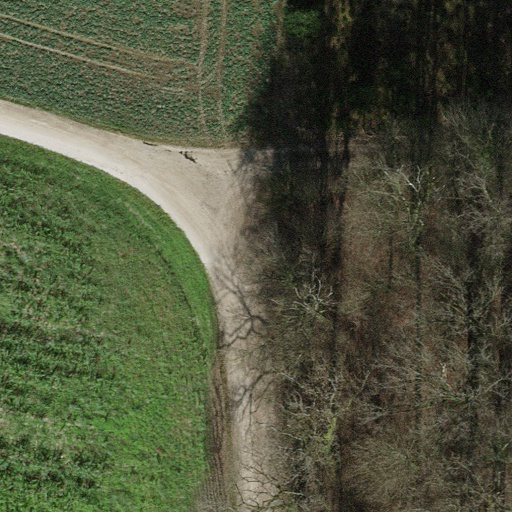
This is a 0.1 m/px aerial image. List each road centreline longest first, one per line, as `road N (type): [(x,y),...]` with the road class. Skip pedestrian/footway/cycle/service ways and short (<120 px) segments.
road 1 (track): [(264,511),(235,259),(145,157),(0,105)]
road 2 (track): [(145,157),(511,122)]
